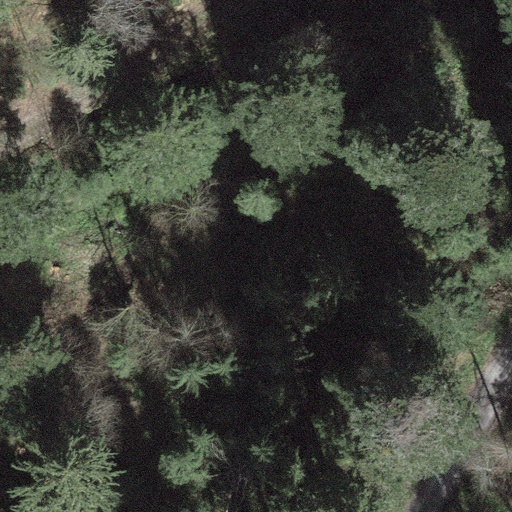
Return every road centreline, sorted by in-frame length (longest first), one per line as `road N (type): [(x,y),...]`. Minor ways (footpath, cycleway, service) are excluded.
road 1 (track): [(228,0),(72,97),(0,130)]
road 2 (track): [(440,511),(511,399)]
